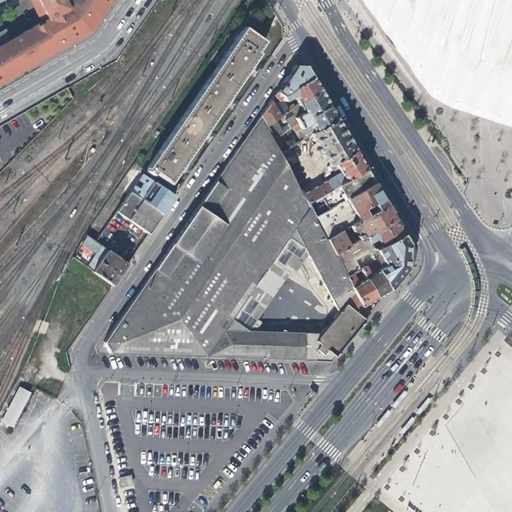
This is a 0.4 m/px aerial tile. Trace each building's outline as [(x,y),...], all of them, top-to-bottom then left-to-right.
[(7,29),(0,33),(0,84),(91,32),(113,0),(31,0),(41,22),(12,39),(7,29)] [(511,0),(356,0),(408,79),(419,92),(511,122),(511,0)] [(256,56),(257,55),(255,53),(263,43),(242,28),(144,168),(146,169),(144,170),(152,176),(154,174),(167,183),(187,155),(213,118),(236,85),(256,56)] [(274,119),(278,117),(272,108),(280,96),(311,77),(307,70),(305,66),(293,65),(275,92),(259,115),(264,125),(274,119)] [(311,77),(280,96),(272,108),(278,117),(297,105),(319,91),(315,84),(311,77)] [(279,128),(274,119),(264,125),(271,140),(280,134),(291,127),(327,105),(322,96),(319,91),(297,105),(302,112),(294,117),(292,115),(282,121),(284,124),(279,128)] [(304,137),(310,134),(335,119),(331,111),(327,105),(291,127),(294,132),(299,129),(304,137)] [(108,355),(211,358),(327,362),(342,345),(351,334),(368,314),(361,308),(360,307),(344,277),(332,254),(325,240),(313,218),(305,203),(301,195),(278,153),(271,140),(264,125),(259,115),(102,343),(108,355)] [(320,151),(328,165),(342,157),(353,150),(343,132),(335,119),(310,134),(315,143),(312,145),(311,146),(311,147),(310,147),(310,148),(310,149),(309,149),(309,150),(309,151),(309,152),(312,155),(320,151)] [(288,147),(280,134),(271,140),(278,153),(288,147)] [(299,141),(288,147),(278,153),(301,195),(317,185),(301,157),(306,153),(299,141)] [(334,175),(326,179),(332,188),(364,169),(363,167),(362,165),(358,158),(353,150),(342,157),(328,165),(326,166),(325,176),(329,174),(329,169),(330,169),(334,175)] [(110,219),(115,211),(118,207),(128,192),(140,174),(141,172),(138,169),(132,165),(93,222),(103,228),(110,219)] [(332,188),(305,203),(313,218),(327,209),(326,206),(331,204),(332,206),(344,199),(372,183),(368,175),(364,169),(332,188)] [(149,186),(140,199),(161,213),(168,202),(172,196),(143,176),(141,180),(149,186)] [(317,185),(301,195),(305,203),(332,188),(326,179),(317,185)] [(339,222),(343,229),(357,221),(385,204),(381,197),(376,190),(375,187),(372,183),(344,199),(349,206),(342,210),(347,218),(339,222)] [(128,192),(118,207),(150,229),(157,219),(161,213),(140,199),(128,192)] [(357,229),(361,237),(364,235),(393,218),(388,210),(385,204),(357,221),(343,229),(340,230),(344,236),(357,229)] [(147,233),(150,229),(118,207),(115,211),(147,233)] [(374,237),(380,247),(402,234),(397,225),(393,218),(364,235),(367,241),(374,237)] [(338,232),(325,240),(332,254),(346,246),(338,232)] [(376,271),(387,290),(397,279),(406,269),(408,244),(405,238),(402,234),(380,247),(375,250),(370,247),(367,241),(364,235),(361,237),(346,246),(332,254),(344,277),(350,274),(357,270),(352,260),(368,251),(371,255),(373,256),(376,254),(383,266),(376,271)] [(84,267),(91,272),(106,250),(99,246),(84,267)] [(91,272),(111,286),(119,274),(126,264),(106,250),(91,272)] [(358,269),(363,278),(375,298),(381,294),(387,290),(376,271),(368,276),(362,267),(358,269)] [(355,283),(350,274),(344,277),(360,307),(367,302),(375,298),(363,278),(355,283)] [(15,428),(30,391),(17,386),(2,423),(15,428)] [(395,408),(408,393),(405,390),(392,405),(395,408)] [(418,415),(430,400),(427,397),(414,412),(418,415)] [(379,427),(392,412),(388,409),(376,424),(379,427)] [(401,434),(414,419),(411,417),(398,431),(401,434)]
